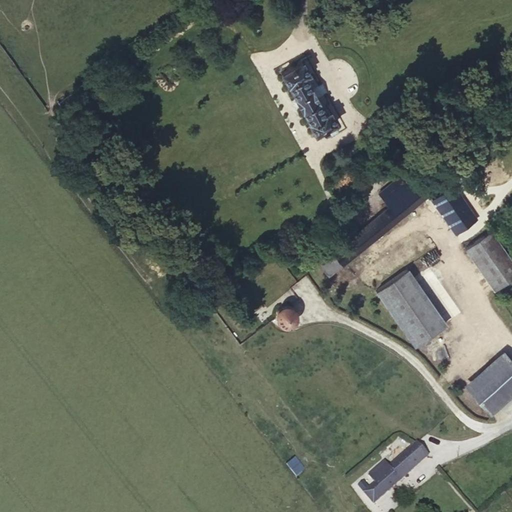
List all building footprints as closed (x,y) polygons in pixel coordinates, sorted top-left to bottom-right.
[(324,113),(318,102),(317,101),(318,100),(311,88),(310,88),(303,75),(308,73),(301,61),(280,73),(287,84),(295,97),(294,97),(301,109),(302,109),(309,122),(308,122),(314,134),(325,128),(329,135),(336,131),(336,130),(333,124),(335,123),(329,111),(324,113)] [(67,96),(58,103),(72,122),(81,115),(67,96)] [(419,181),(408,168),(377,192),(388,206),(419,181)] [(419,181),(388,206),(320,263),(330,275),(428,193),(419,181)] [(475,216),(453,185),(432,200),(453,231),(475,216)] [(511,276),(511,261),(490,230),(465,248),(494,289),(511,276)] [(445,323),(407,268),(376,290),(414,345),(445,323)] [(275,313),(275,316),(276,318),(276,319),(277,321),(278,322),(279,324),(281,325),(282,326),(285,326),(287,326),(289,326),(292,324),(293,323),(295,321),(295,320),(296,318),(297,317),(297,315),(297,314),(296,312),(295,310),(294,309),(293,307),(291,306),(290,305),(288,304),(286,304),(285,304),(283,304),(281,305),(280,306),(279,307),(277,308),(276,311),(275,313)] [(230,352),(239,364),(283,330),(274,318),(230,352)] [(511,381),(511,361),(509,358),(471,391),(485,406),(511,381)] [(416,444),(403,456),(414,468),(427,456),(416,444)] [(414,468),(403,456),(390,467),(385,461),(369,475),(376,483),(365,493),(374,504),(414,468)]
